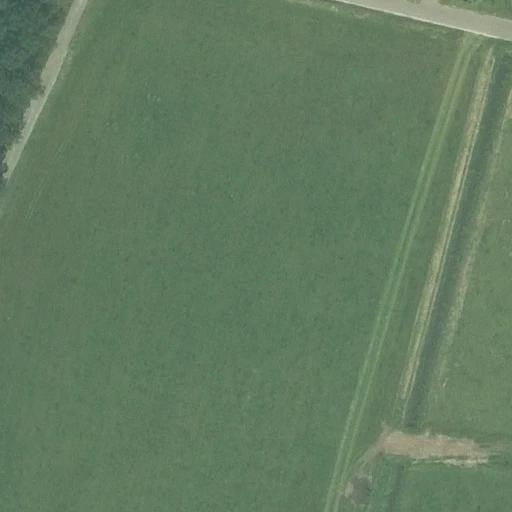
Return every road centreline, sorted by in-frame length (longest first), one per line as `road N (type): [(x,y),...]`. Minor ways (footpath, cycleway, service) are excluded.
road 1 (unclassified): [(0,184),(80,0)]
road 2 (unclassified): [(511,32),(375,0)]
